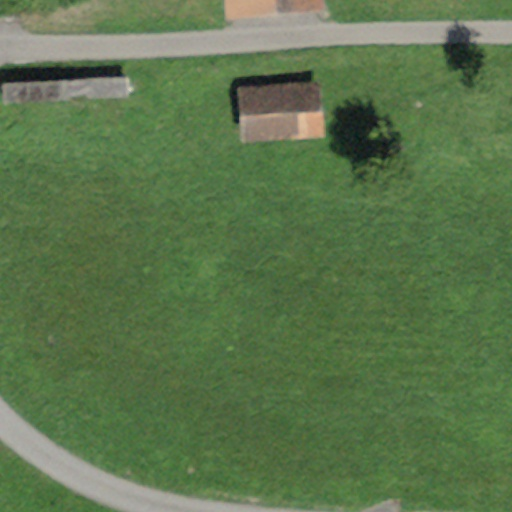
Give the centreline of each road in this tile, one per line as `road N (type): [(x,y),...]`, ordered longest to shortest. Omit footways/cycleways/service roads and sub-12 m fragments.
road 1 (residential): [(511,27),(0,42)]
road 2 (residential): [(238,511),(107,483),(36,445),(0,412)]
